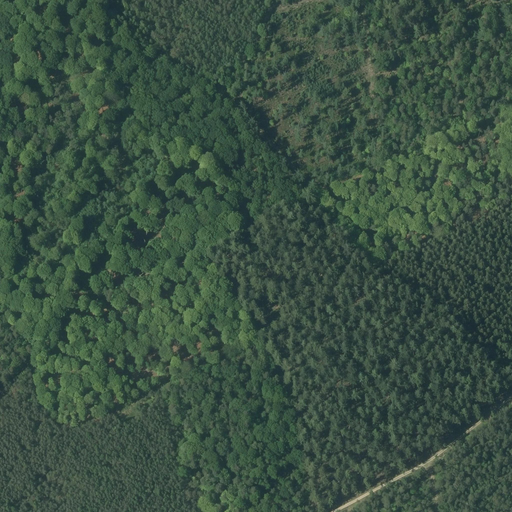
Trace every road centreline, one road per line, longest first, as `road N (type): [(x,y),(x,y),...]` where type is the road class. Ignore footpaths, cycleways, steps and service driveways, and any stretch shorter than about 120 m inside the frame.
road 1 (track): [(0,396),(130,244),(274,0)]
road 2 (track): [(427,467),(392,281),(217,93)]
road 3 (track): [(511,369),(480,350),(441,307),(392,281)]
road 4 (track): [(435,511),(427,467),(335,511)]
